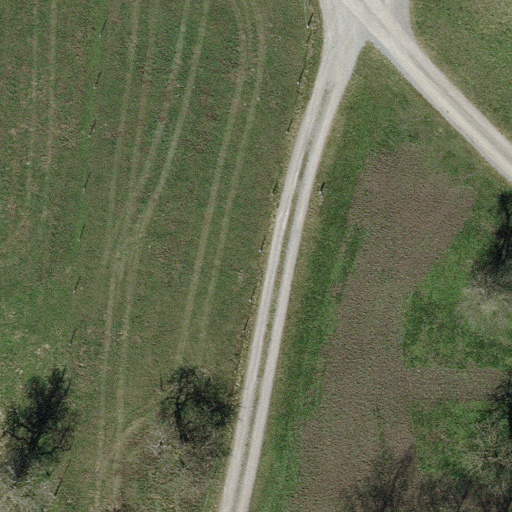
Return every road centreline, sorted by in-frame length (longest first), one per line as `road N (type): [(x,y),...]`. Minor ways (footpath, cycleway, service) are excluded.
road 1 (track): [(230,511),(299,189),(366,10)]
road 2 (track): [(366,10),(511,157)]
